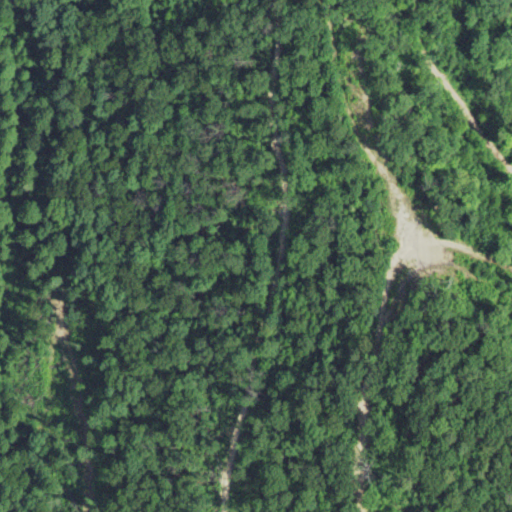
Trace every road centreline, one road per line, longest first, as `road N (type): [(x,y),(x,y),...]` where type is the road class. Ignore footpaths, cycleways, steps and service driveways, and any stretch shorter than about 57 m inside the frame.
road 1 (track): [(9,0),(6,283)]
road 2 (track): [(395,0),(448,99),(511,159)]
